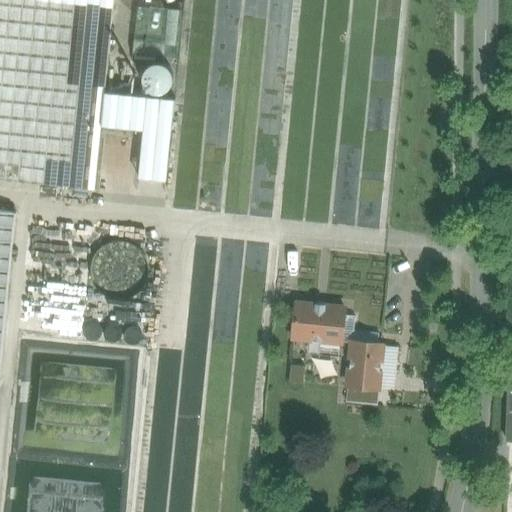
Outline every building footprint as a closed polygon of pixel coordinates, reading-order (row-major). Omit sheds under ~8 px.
[(0,0),(0,179),(96,189),(102,126),(106,92),(114,0),(0,0)] [(166,64),(162,63),(157,63),(153,63),(149,66),(146,69),(144,72),(143,77),(143,81),(145,85),(148,89),(151,91),(155,93),(160,93),(164,92),(168,90),(171,87),(173,83),(174,79),(173,75),(172,70),(169,67),(166,64)] [(176,99),(106,92),(102,126),(144,130),(145,113),(174,116),(176,99)] [(145,113),(144,130),(139,178),(168,180),(174,116),(145,113)] [(0,385),(17,212),(0,210),(0,385)] [(93,226),(34,220),(22,331),(82,337),(93,226)] [(109,243),(104,246),(100,249),(96,253),(93,258),(92,263),(91,269),(91,274),(93,280),(95,285),(98,289),(102,293),(107,296),(112,298),(118,299),(123,299),(129,298),(134,295),(138,292),(142,289),(146,284),(148,279),(149,274),(149,268),(148,263),(146,257),(144,253),(140,248),(135,245),(131,243),(125,241),(120,241),(114,241),(109,243)] [(345,308),(297,303),(293,337),(342,342),(345,315),(345,308)] [(356,316),(345,315),(342,342),(352,343),(352,342),(378,344),(380,333),(354,330),(356,316)] [(94,322),(91,322),(88,324),(86,326),(84,329),(84,332),(85,335),(87,338),(90,340),(93,341),(96,340),(99,339),(101,337),(103,334),(103,331),(102,327),(100,325),(97,323),(94,322)] [(114,324),(111,324),(108,326),(105,328),(104,331),(104,334),(105,337),(107,340),(109,342),(112,343),(116,342),(119,341),(121,339),(122,336),(123,332),(122,329),(120,327),(117,325),(114,324)] [(134,326),(131,327),(128,328),(125,330),(124,333),(124,336),(125,340),(127,342),(129,344),(132,345),(136,345),(139,343),(141,341),(142,338),(143,335),(142,332),(140,329),(137,327),(134,326)] [(383,344),(378,344),(352,342),(352,343),(348,386),(379,389),(383,344)] [(377,405),(379,389),(348,386),(346,402),(377,405)] [(111,499),(107,486),(31,475),(28,498),(18,496),(15,511),(105,511),(106,503),(110,504),(111,499)]
